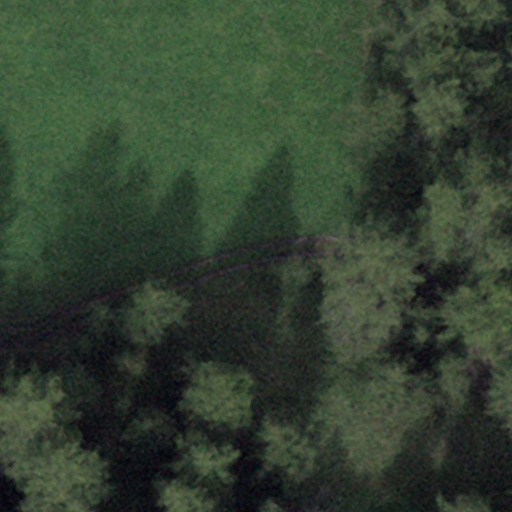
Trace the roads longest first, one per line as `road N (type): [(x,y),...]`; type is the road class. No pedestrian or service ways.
road 1 (track): [(427,264),(286,257),(112,328),(32,350),(0,350)]
road 2 (track): [(427,264),(470,355),(511,409)]
